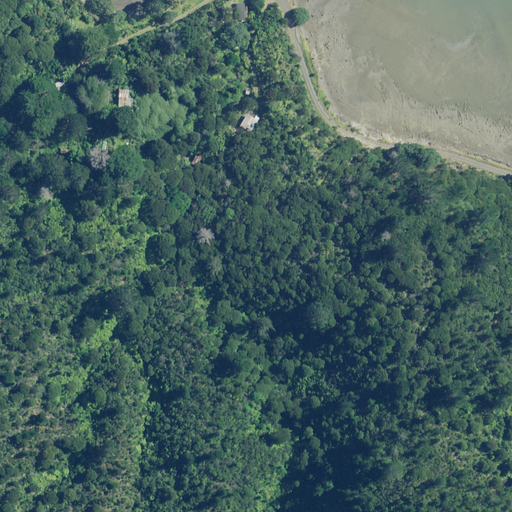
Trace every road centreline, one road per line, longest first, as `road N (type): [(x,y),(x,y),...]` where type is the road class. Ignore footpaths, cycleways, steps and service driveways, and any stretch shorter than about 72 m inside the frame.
road 1 (unclassified): [(277,0),(320,110),(371,141),(511,172)]
road 2 (unclassified): [(0,46),(67,66),(190,0)]
